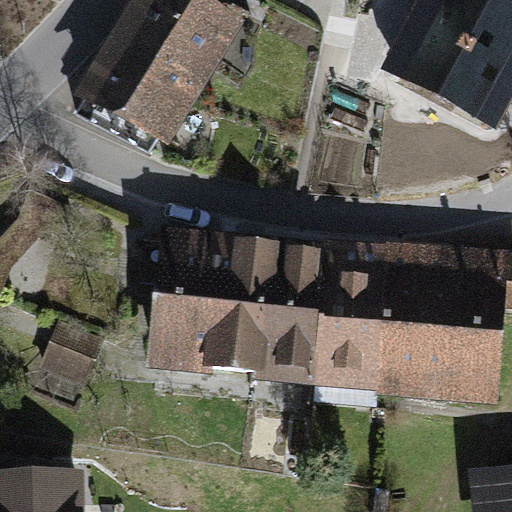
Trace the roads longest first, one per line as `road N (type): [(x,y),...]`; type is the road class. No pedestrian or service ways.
road 1 (residential): [(0,111),(155,184),(295,214),(445,215),(511,186)]
road 2 (unclassified): [(0,105),(103,0)]
